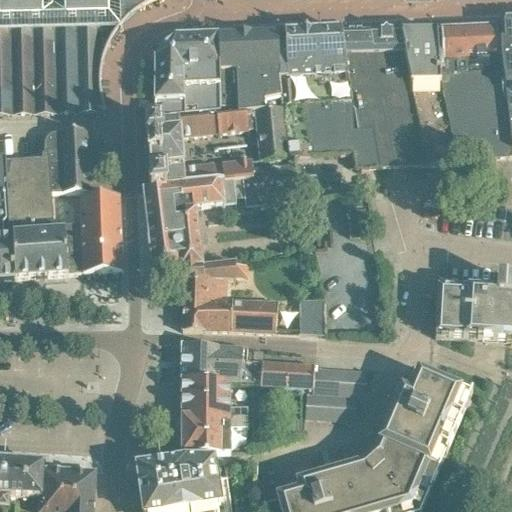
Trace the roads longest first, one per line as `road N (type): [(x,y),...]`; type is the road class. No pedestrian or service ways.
road 1 (residential): [(134,342),(128,125)]
road 2 (residential): [(400,353),(418,334),(427,256),(448,249),(511,258)]
road 3 (residential): [(278,470),(348,450),(400,353)]
road 4 (residential): [(128,125),(134,51),(163,21),(189,17),(197,0)]
road 5 (residential): [(253,344),(400,353)]
road 6 (residential): [(134,342),(0,342)]
road 7 (residential): [(0,131),(128,125)]
